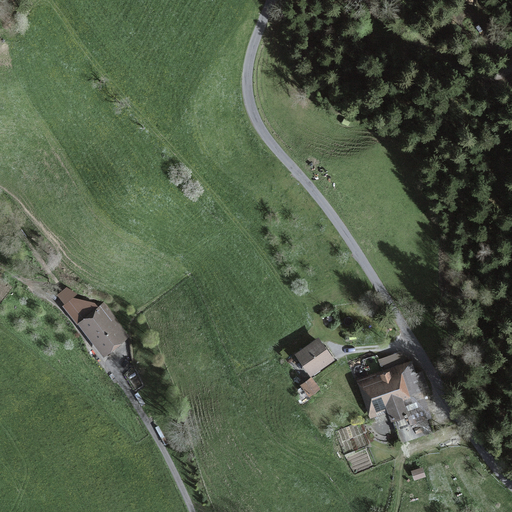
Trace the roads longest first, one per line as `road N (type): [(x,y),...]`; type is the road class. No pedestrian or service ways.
road 1 (unclassified): [(270,0),(249,54),(253,114),(360,256),(442,395),(511,485)]
road 2 (track): [(193,511),(117,376),(66,310)]
road 3 (track): [(365,0),(405,36),(470,73),(511,70)]
road 4 (track): [(394,511),(403,455),(464,427)]
